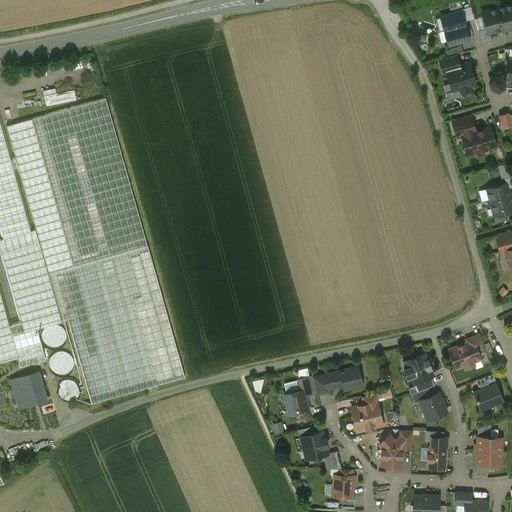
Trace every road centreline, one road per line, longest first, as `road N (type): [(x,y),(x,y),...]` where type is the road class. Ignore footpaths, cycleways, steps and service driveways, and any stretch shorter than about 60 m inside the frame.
road 1 (residential): [(383,0),(426,87),(486,292),(475,312),(431,333),(127,404),(0,454)]
road 2 (secondary): [(259,0),(0,54)]
